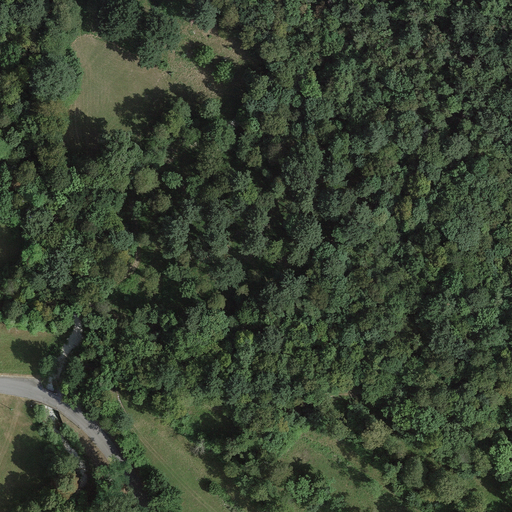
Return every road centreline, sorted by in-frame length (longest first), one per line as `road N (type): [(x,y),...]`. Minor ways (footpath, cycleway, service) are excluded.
road 1 (track): [(65,405),(59,383),(81,364),(117,382),(154,382),(209,404),(267,412),(371,392),(425,362)]
road 2 (unclassified): [(152,511),(104,440),(65,405),(0,388)]
